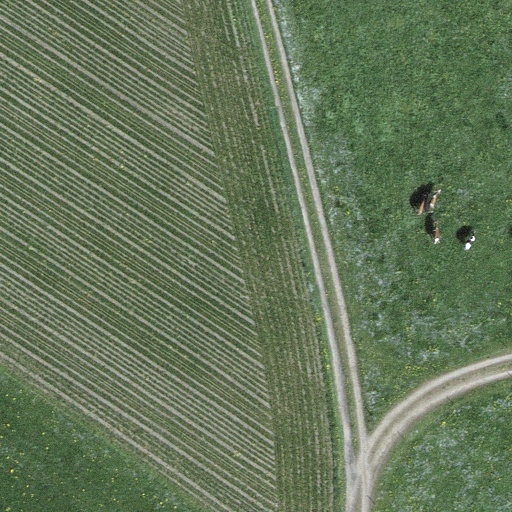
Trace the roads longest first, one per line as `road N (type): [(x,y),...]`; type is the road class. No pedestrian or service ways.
road 1 (track): [(360,511),(362,476),(336,314),(267,0)]
road 2 (track): [(511,363),(471,375),(397,417),(362,476)]
